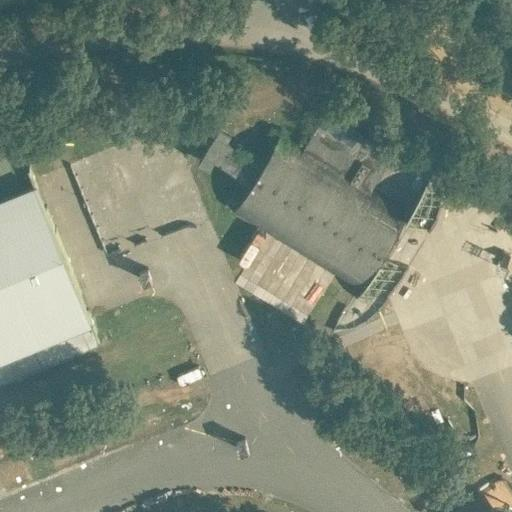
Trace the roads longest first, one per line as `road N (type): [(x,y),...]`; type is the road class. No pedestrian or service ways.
road 1 (unclassified): [(0,41),(140,23),(285,34)]
road 2 (unclassified): [(285,34),(511,117)]
